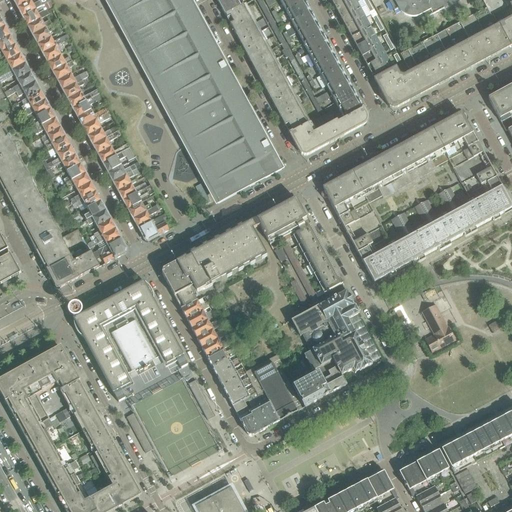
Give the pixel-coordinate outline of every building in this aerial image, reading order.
[(31,2),(29,0),(12,0),(13,0),(14,3),(15,3),(18,9),(31,2)] [(23,19),(51,3),(49,0),(41,0),(38,2),(39,3),(33,6),(31,2),(18,9),(21,14),(20,14),(23,19)] [(281,171),(217,51),(193,7),(174,17),(165,0),(111,0),(111,1),(110,1),(122,23),(120,24),(126,35),(128,34),(220,204),(281,171)] [(188,0),(165,0),(174,17),(193,7),(188,0)] [(216,0),(222,11),(225,16),(240,7),(238,2),(236,0),(216,0)] [(304,3),(302,0),(284,0),(280,3),(286,13),(304,3)] [(336,10),(354,0),(332,0),(331,1),(336,10)] [(341,20),(360,9),(355,0),(354,0),(336,10),(341,20)] [(387,0),(394,12),(398,10),(400,13),(403,15),(406,17),(409,18),(413,18),(417,18),(421,16),(423,20),(459,1),(458,0),(387,0)] [(511,6),(511,0),(481,0),(486,9),(491,17),(492,17),(511,6)] [(41,20),(49,15),(47,12),(54,8),(51,3),(23,19),(24,22),(25,22),(28,27),(41,20)] [(310,13),(304,3),(286,13),(292,24),(310,13)] [(511,6),(492,17),(496,24),(498,28),(509,49),(511,46),(511,6)] [(273,61),(258,34),(244,7),(241,8),(240,7),(225,16),(227,20),(229,19),(232,24),(230,25),(255,71),(273,61)] [(346,29),(365,19),(360,9),(341,20),(346,29)] [(496,24),(492,17),(491,17),(486,9),(459,23),(481,63),(509,49),(498,28),(496,24)] [(316,24),(310,13),(292,24),(297,34),(316,24)] [(351,39),(370,28),(365,19),(346,29),(351,39)] [(32,37),(52,25),(51,24),(49,22),(44,24),(41,20),(28,27),(31,33),(30,33),(32,37)] [(52,38),(49,34),(60,27),(59,24),(58,23),(54,24),(52,25),(32,37),(34,40),(35,40),(38,46),(52,38)] [(481,63),(459,23),(436,36),(458,76),(481,63)] [(322,35),(316,24),(297,34),(303,45),(322,35)] [(0,42),(10,37),(4,27),(0,29),(0,42)] [(356,48),(376,38),(370,28),(351,39),(356,48)] [(42,55),(62,44),(71,39),(68,35),(54,43),(52,38),(38,46),(41,51),(40,51),(42,55)] [(327,45),(322,35),(303,45),(309,55),(327,45)] [(458,76),(436,36),(408,51),(429,91),(458,76)] [(0,54),(15,46),(10,37),(0,42),(0,54)] [(362,58),(381,47),(376,38),(356,48),(362,58)] [(61,56),(59,52),(64,49),(62,44),(42,55),(44,59),(45,58),(48,64),(61,56)] [(67,53),(76,48),(74,45),(65,51),(67,53)] [(333,56),(327,45),(309,55),(315,67),(333,56)] [(20,56),(19,54),(15,46),(0,54),(0,60),(4,58),(7,63),(20,56)] [(367,67),(386,57),(381,47),(362,58),(367,67)] [(429,91),(408,51),(400,55),(403,61),(405,64),(374,80),(388,106),(389,108),(391,109),(393,110),(395,109),(397,109),(429,91)] [(69,70),(74,67),(74,68),(80,65),(80,66),(84,63),(78,53),(72,57),(74,61),(72,62),(52,73),(54,77),(55,77),(58,83),(72,75),(69,70)] [(4,77),(25,65),(20,56),(7,63),(9,67),(2,71),(3,74),(2,74),(4,77)] [(52,73),(72,62),(69,58),(64,61),(61,56),(48,64),(51,69),(50,70),(52,73)] [(340,68),(333,56),(315,67),(321,78),(340,68)] [(372,77),(391,67),(386,57),(367,67),(372,77)] [(308,126),(288,89),(273,61),(255,71),(285,127),(287,126),(290,132),(288,132),(288,133),(290,135),(308,126)] [(3,83),(14,77),(17,81),(30,74),(25,65),(4,77),(0,78),(0,84),(3,89),(6,87),(3,83)] [(345,78),(340,68),(321,78),(327,89),(345,78)] [(63,92),(82,81),(90,77),(88,72),(82,76),(82,75),(74,79),(72,75),(58,83),(61,88),(60,88),(61,89),(63,92)] [(8,98),(35,83),(30,74),(17,81),(19,86),(5,93),(8,98)] [(351,89),(345,78),(327,89),(333,99),(351,89)] [(81,93),(79,89),(84,85),(82,81),(63,92),(64,95),(65,95),(68,101),(81,93)] [(27,100),(40,92),(35,83),(8,98),(10,101),(18,97),(18,98),(24,95),(27,100)] [(511,87),(497,95),(497,96),(489,101),(499,120),(511,112),(511,87)] [(363,111),(351,89),(333,99),(344,121),(363,111)] [(24,113),(45,101),(40,92),(27,100),(29,104),(21,108),(24,113)] [(92,99),(89,95),(84,98),(81,93),(68,101),(71,106),(70,106),(72,110),(92,99)] [(319,105),(330,100),(327,94),(317,99),(316,100),(319,105)] [(91,111),(89,107),(97,102),(99,106),(102,104),(103,106),(106,104),(105,102),(104,103),(100,95),(92,99),(72,110),(75,114),(78,119),(91,111)] [(31,121),(37,118),(50,111),(45,101),(24,113),(26,117),(34,113),(35,116),(30,119),(31,121)] [(83,128),(111,112),(109,109),(105,111),(104,110),(94,116),(91,111),(78,119),(81,124),(80,125),(83,128)] [(36,130),(55,119),(50,111),(37,118),(39,122),(33,125),(36,130)] [(309,156),(363,127),(365,125),(367,123),(367,121),(367,118),(366,117),(363,111),(344,121),(338,124),(331,113),(325,117),(320,119),(308,126),(290,135),(299,153),(301,155),(303,156),(305,157),(307,157),(309,156)] [(102,130),(99,125),(110,119),(113,117),(111,112),(83,128),(85,132),(88,138),(102,130)] [(501,125),(511,119),(511,112),(499,120),(501,125)] [(488,164),(473,136),(466,123),(468,122),(468,119),(468,117),(466,116),(464,115),(462,116),(453,120),(452,119),(432,130),(443,152),(449,161),(459,181),(469,199),(473,197),(476,202),(493,192),(493,193),(502,188),(488,164)] [(60,129),(55,119),(36,130),(27,135),(29,138),(37,133),(38,135),(44,132),(46,136),(60,129)] [(504,130),(511,126),(511,119),(501,125),(504,130)] [(93,147),(118,133),(115,128),(104,134),(102,130),(88,138),(91,143),(93,147)] [(46,149),(65,138),(60,129),(46,136),(49,141),(43,144),(46,149)] [(449,161),(443,152),(432,130),(403,145),(415,167),(421,178),(436,170),(435,169),(449,161)] [(112,148),(109,144),(123,136),(121,131),(118,133),(93,147),(95,150),(98,156),(112,148)] [(71,147),(65,138),(46,149),(48,153),(54,150),(57,155),(71,147)] [(41,201),(37,194),(33,188),(33,186),(32,183),(31,181),(30,178),(28,176),(27,174),(25,173),(19,161),(18,159),(18,157),(17,154),(16,151),(14,149),(12,147),(11,146),(7,139),(6,140),(0,142),(0,185),(36,253),(62,239),(61,237),(60,234),(58,232),(56,229),(54,227),(48,216),(48,214),(47,212),(46,209),(45,206),(43,204),(42,203),(41,201)] [(421,178),(415,167),(403,145),(380,158),(392,180),(398,191),(421,178)] [(102,165),(128,151),(125,146),(114,153),(112,148),(98,156),(101,161),(102,165)] [(50,170),(56,167),(75,157),(71,147),(57,155),(45,161),(42,163),(47,172),(50,170)] [(122,166),(120,162),(130,156),(128,154),(132,152),(131,150),(128,151),(102,165),(104,168),(108,174),(122,166)] [(80,165),(75,157),(56,167),(58,172),(64,168),(66,173),(80,165)] [(398,191),(392,180),(380,158),(351,174),(369,205),(383,197),(384,199),(398,191)] [(66,185),(85,175),(80,165),(66,173),(69,178),(63,181),(66,185)] [(113,183),(137,170),(134,166),(125,171),(122,166),(108,174),(111,180),(113,183)] [(55,179),(50,170),(47,172),(51,181),(55,179)] [(131,183),(129,180),(139,174),(137,170),(113,183),(115,187),(118,193),(132,186),(136,183),(135,181),(131,183)] [(389,242),(369,205),(351,174),(331,185),(332,186),(323,191),(322,192),(321,195),(322,197),(323,198),(325,199),(327,198),(345,231),(363,264),(371,259),(388,250),(385,245),(389,242)] [(90,184),(85,175),(66,185),(64,186),(60,188),(62,192),(68,189),(68,190),(74,187),(77,192),(90,184)] [(60,189),(55,179),(51,181),(56,190),(60,189)] [(72,205),(95,192),(90,184),(77,192),(79,196),(70,201),(72,205)] [(123,202),(144,191),(147,189),(145,184),(134,190),(132,186),(118,193),(121,198),(123,202)] [(511,207),(507,198),(502,188),(493,193),(493,192),(476,202),(472,204),(483,225),(493,220),(493,218),(497,216),(497,217),(504,214),(503,212),(511,207)] [(460,207),(450,189),(437,196),(447,214),(460,207)] [(142,204),(139,199),(146,195),(144,191),(123,202),(125,206),(125,205),(128,211),(142,204)] [(87,210),(100,202),(95,192),(72,205),(70,206),(70,207),(67,209),(69,213),(84,205),(87,210)] [(343,285),(307,219),(306,219),(296,200),(283,206),(282,206),(278,208),(278,209),(274,211),(273,210),(269,213),(269,214),(264,216),(263,216),(259,218),(259,219),(256,221),(259,226),(260,228),(260,227),(270,245),(294,232),(320,280),(327,294),(343,285)] [(77,227),(106,212),(100,202),(87,210),(89,214),(75,222),(77,227)] [(133,220),(158,207),(155,202),(145,208),(142,204),(128,211),(131,217),(133,220)] [(437,220),(427,202),(414,209),(424,227),(437,220)] [(483,225),(472,204),(444,219),(455,240),(464,235),(464,234),(473,229),(474,230),(483,225)] [(151,222),(149,217),(157,213),(158,216),(162,214),(158,207),(133,220),(135,224),(138,229),(151,222)] [(97,228),(111,221),(106,212),(77,227),(79,231),(87,226),(88,226),(89,226),(94,223),(97,228)] [(413,232),(404,214),(391,221),(401,239),(413,232)] [(141,235),(167,221),(165,216),(161,218),(152,223),(151,222),(138,229),(141,235)] [(455,240),(444,219),(420,232),(432,253),(455,240)] [(96,240),(115,229),(111,221),(97,228),(99,233),(94,236),(96,240)] [(148,242),(169,231),(165,225),(168,223),(167,221),(141,235),(144,241),(148,242)] [(196,293),(249,265),(266,255),(253,231),(260,228),(259,226),(256,221),(249,224),(202,250),(163,271),(162,274),(181,310),(181,311),(197,302),(193,294),(196,292),(196,293)] [(107,247),(121,240),(115,229),(96,240),(87,245),(89,250),(97,246),(104,242),(107,247)] [(99,268),(89,250),(87,245),(82,237),(78,230),(63,239),(67,245),(84,277),(99,268)] [(432,253),(420,232),(391,248),(403,268),(413,263),(412,262),(422,257),(422,258),(432,253)] [(84,277),(67,245),(64,246),(63,244),(62,242),(62,239),(36,253),(55,289),(56,290),(57,290),(59,290),(84,277)] [(126,255),(127,251),(121,240),(107,247),(98,252),(105,265),(126,255)] [(0,286),(20,275),(8,252),(8,251),(3,241),(0,242),(0,286)] [(291,251),(288,245),(283,247),(286,253),(291,251)] [(391,248),(388,250),(371,259),(363,264),(373,283),(382,278),(383,280),(389,276),(389,275),(393,273),(393,274),(403,268),(391,248)] [(287,259),(281,249),(275,253),(280,263),(287,259)] [(296,260),(291,251),(286,253),(291,263),(296,260)] [(302,270),(296,260),(291,263),(297,273),(302,270)] [(307,279),(302,270),(297,273),(302,282),(307,279)] [(312,289),(307,279),(302,282),(307,292),(312,289)] [(308,303),(296,281),(291,283),(303,306),(308,303)] [(188,366),(154,304),(153,302),(153,300),(153,296),(152,292),(150,289),(147,286),(143,283),(74,321),(74,323),(74,327),(75,330),(77,334),(80,337),(84,340),(118,404),(125,400),(120,391),(130,386),(125,377),(134,372),(137,377),(155,368),(152,362),(162,357),(167,366),(176,361),(181,370),(188,366)] [(317,298),(312,289),(307,292),(312,301),(317,298)] [(372,365),(348,321),(359,315),(347,292),(346,293),(346,292),(345,292),(344,293),(345,295),(342,296),(342,295),(339,296),(340,297),(335,300),(335,298),(333,299),(334,300),(331,302),(330,301),(329,301),(329,303),(324,306),(323,305),(291,321),(299,336),(298,336),(299,338),(300,337),(301,338),(302,338),(301,337),(302,337),(310,352),(304,356),(313,372),(316,370),(318,373),(318,374),(320,378),(328,373),(329,374),(337,370),(337,369),(341,377),(353,370),(355,374),(360,371),(360,372),(372,365)] [(202,312),(209,309),(206,303),(199,306),(197,302),(181,311),(187,320),(202,312)] [(455,342),(448,329),(447,329),(435,307),(422,314),(434,336),(425,341),(432,354),(455,342)] [(208,322),(214,318),(211,313),(205,316),(202,312),(187,320),(192,330),(208,322)] [(212,331),(219,327),(216,322),(210,326),(208,322),(192,330),(197,339),(212,331)] [(218,341),(225,337),(221,331),(214,335),(212,331),(197,339),(202,349),(218,341)] [(422,342),(419,337),(411,342),(414,346),(422,342)] [(223,350),(230,347),(227,341),(220,345),(218,341),(202,349),(207,359),(223,350)] [(28,401),(55,386),(59,393),(76,383),(77,383),(78,383),(80,382),(60,348),(0,380),(0,394),(33,455),(52,444),(43,427),(39,429),(35,422),(38,419),(28,401)] [(229,360),(235,356),(232,351),(226,354),(223,350),(207,359),(212,369),(229,360)] [(296,399),(284,375),(282,372),(282,371),(275,358),(268,362),(268,363),(254,371),(253,370),(246,374),(246,375),(248,379),(251,385),(254,389),(257,395),(258,397),(264,393),(269,402),(280,423),(302,410),(296,399)] [(234,369),(240,366),(237,360),(231,364),(229,360),(212,369),(217,378),(234,369)] [(222,388),(239,379),(246,375),(246,374),(245,374),(243,370),(236,373),(234,369),(217,378),(222,388)] [(346,386),(341,377),(337,369),(337,370),(329,374),(330,377),(325,380),(327,384),(325,386),(330,395),(347,386),(346,386)] [(330,395),(325,386),(320,378),(318,374),(292,388),(304,409),(330,395)] [(130,417),(127,419),(146,455),(153,451),(169,480),(223,451),(207,422),(208,421),(215,417),(196,381),(188,386),(184,379),(130,407),(134,415),(133,415),(130,417)] [(244,389),(251,385),(248,379),(241,383),(239,379),(222,388),(227,398),(244,389)] [(98,419),(89,403),(79,384),(78,383),(77,383),(76,383),(59,393),(66,405),(69,404),(74,412),(71,414),(80,430),(98,419)] [(233,408),(257,395),(254,389),(247,393),(244,389),(227,398),(233,408)] [(253,411),(249,413),(248,414),(258,434),(280,423),(269,402),(264,393),(258,397),(248,402),(253,411)] [(249,413),(244,404),(248,402),(258,397),(257,395),(233,408),(248,436),(249,437),(251,438),(253,437),(258,434),(248,414),(249,413)] [(493,454),(511,444),(511,406),(478,425),(493,454)] [(121,461),(112,445),(98,419),(80,430),(89,447),(93,445),(98,453),(94,455),(104,471),(121,461)] [(454,475),(493,454),(478,425),(438,445),(441,451),(454,475)] [(61,460),(52,444),(33,455),(56,497),(76,486),(66,469),(62,471),(58,462),(61,460)] [(449,471),(439,452),(417,464),(427,483),(439,476),(449,471)] [(123,506),(140,497),(141,496),(130,477),(121,461),(104,471),(113,487),(112,488),(115,493),(111,495),(108,490),(99,495),(108,511),(112,511),(117,509),(117,510),(118,509),(118,508),(121,506),(122,507),(123,507),(123,506)] [(439,498),(434,488),(431,490),(427,483),(417,464),(399,473),(405,484),(404,485),(405,488),(406,487),(413,501),(416,499),(417,500),(420,507),(439,498)] [(93,471),(88,474),(90,479),(96,476),(93,471)] [(394,511),(400,509),(396,501),(398,500),(384,473),(374,478),(384,497),(376,501),(380,508),(376,510),(377,511),(394,511)] [(354,511),(376,501),(384,497),(374,478),(345,493),(354,511)] [(248,480),(243,482),(249,493),(253,491),(248,480)] [(108,511),(99,495),(90,500),(93,505),(89,507),(86,502),(85,502),(76,486),(56,497),(64,511),(108,511)] [(243,511),(240,506),(237,501),(231,489),(195,508),(197,511),(243,511)] [(354,511),(345,493),(314,510),(315,511),(354,511)] [(476,503),(471,494),(466,497),(471,505),(476,503)] [(257,498),(253,501),(259,511),(263,509),(257,498)] [(422,511),(431,511),(443,506),(439,498),(420,507),(422,511)] [(496,499),(490,502),(493,507),(499,504),(496,499)]
